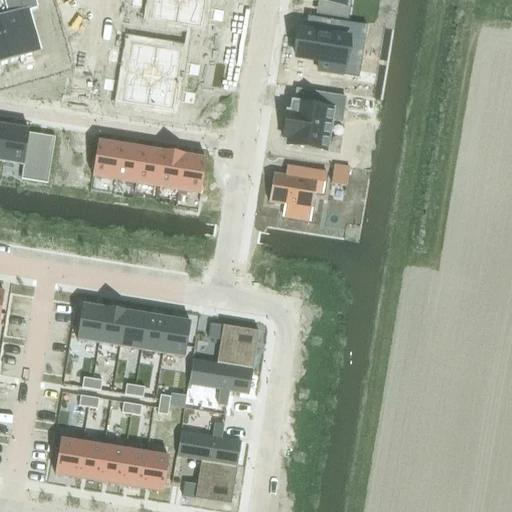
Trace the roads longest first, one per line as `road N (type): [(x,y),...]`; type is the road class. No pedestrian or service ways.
road 1 (residential): [(218,299),(284,310),(252,511)]
road 2 (residential): [(0,262),(218,299)]
road 3 (residential): [(74,124),(243,147)]
road 4 (residential): [(243,147),(218,299)]
road 5 (residential): [(266,0),(243,147)]
road 6 (residential): [(94,0),(74,124)]
